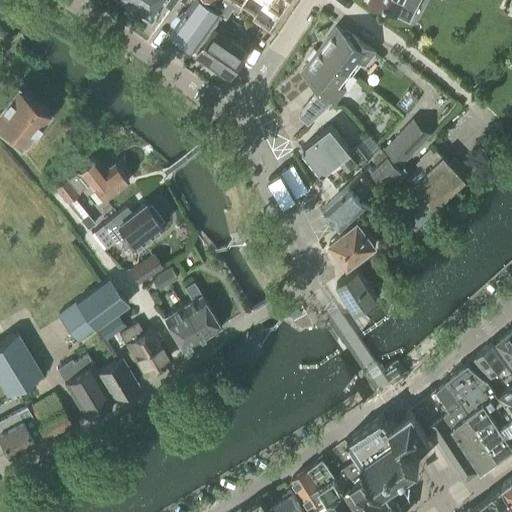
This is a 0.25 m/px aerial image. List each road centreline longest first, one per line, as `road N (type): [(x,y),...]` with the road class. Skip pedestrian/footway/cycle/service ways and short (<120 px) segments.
road 1 (residential): [(0,466),(145,391),(309,280)]
road 2 (residential): [(389,398),(215,511)]
road 3 (residential): [(227,114),(64,0)]
road 4 (residential): [(309,280),(266,171),(227,114)]
road 5 (residential): [(511,302),(389,398)]
road 6 (residential): [(227,114),(310,0)]
